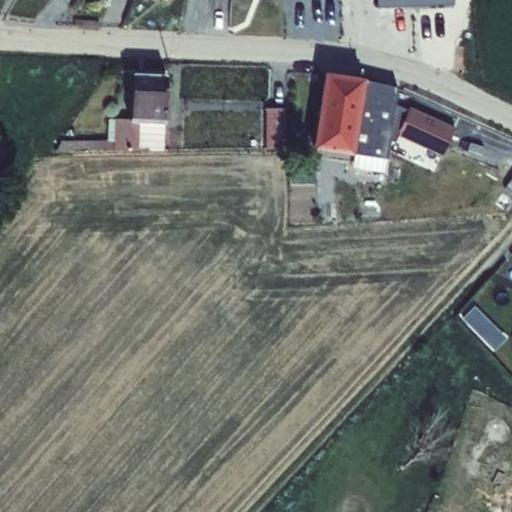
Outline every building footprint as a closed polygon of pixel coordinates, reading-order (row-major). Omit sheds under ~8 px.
[(450,0),(371,0),(372,9),(451,5),(450,0)] [(352,156),(364,83),(364,80),(324,73),(311,150),(352,156)] [(61,142),(55,153),(148,152),(148,149),(164,150),(164,125),(165,125),(167,76),(133,74),(130,120),(110,119),(109,141),(61,142)] [(364,83),(352,156),(354,157),(352,169),(383,174),(397,88),(364,83)] [(454,128),(408,106),(394,136),(440,157),(454,128)] [(285,109),(265,109),(265,149),(286,149),(285,109)] [(467,315),(497,348),(509,336),(480,304),(467,315)]
